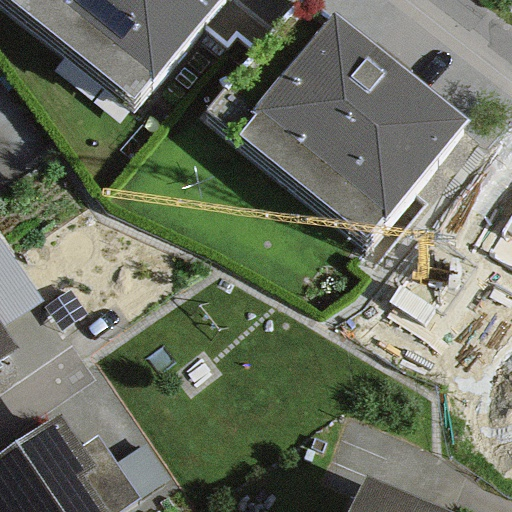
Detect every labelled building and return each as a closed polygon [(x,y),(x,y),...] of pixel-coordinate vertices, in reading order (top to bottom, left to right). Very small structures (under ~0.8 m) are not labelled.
[(235,6),(227,0),(0,0),(0,8),(144,122),(235,6)] [(210,127),(382,261),(472,146),(301,12),(210,127)] [(511,330),(470,405),(511,428),(511,330)] [(54,433),(0,467),(0,511),(131,511),(134,511),(96,451),(74,465),(54,433)] [(409,511),(372,497),(366,511),(409,511)]
